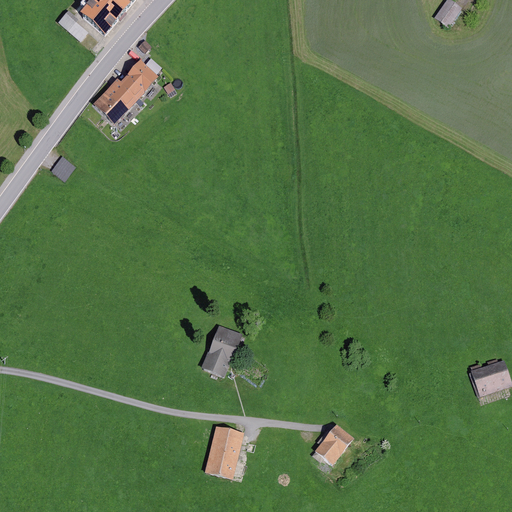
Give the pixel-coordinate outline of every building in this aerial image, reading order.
[(136,0),(99,0),(79,24),(105,45),(141,3),(136,0)] [(465,12),(449,3),(436,24),(452,34),(465,12)] [(68,17),(59,28),(78,43),(87,31),(68,17)] [(96,109),(116,128),(159,84),(139,65),(96,109)] [(64,159),(52,175),(64,184),(76,169),(64,159)] [(219,329),(203,368),(226,378),(243,339),(219,329)] [(511,391),(502,363),(468,374),(478,405),(511,394),(511,391)] [(337,427),(310,459),(329,476),(356,443),(337,427)] [(218,429),(207,475),(232,481),(243,435),(218,429)]
